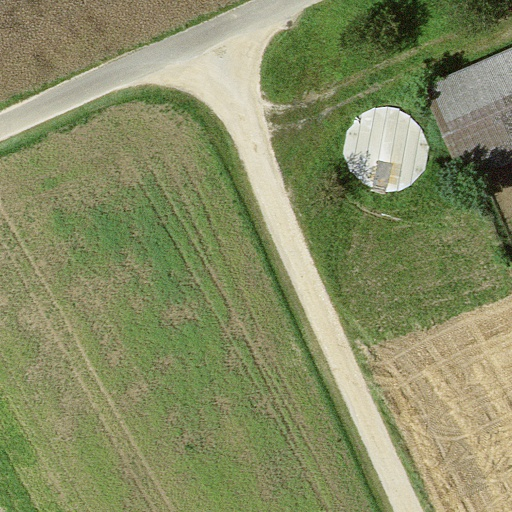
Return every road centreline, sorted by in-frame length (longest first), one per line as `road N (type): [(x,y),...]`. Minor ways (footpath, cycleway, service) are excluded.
road 1 (track): [(414,511),(265,175),(229,39)]
road 2 (unclassified): [(0,133),(316,0)]
